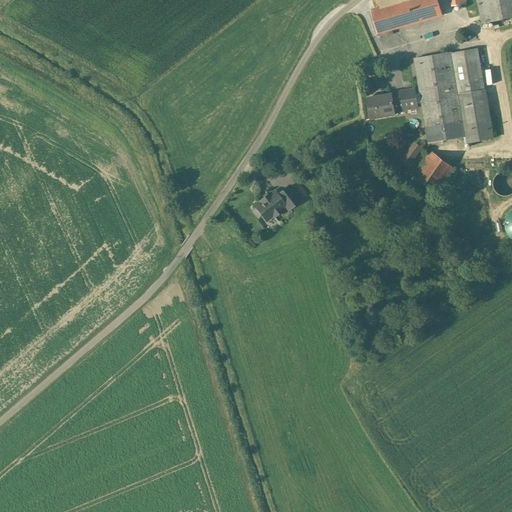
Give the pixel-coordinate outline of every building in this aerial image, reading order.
[(371,11),(378,34),(442,15),(437,0),(377,0),(380,8),(371,11)] [(511,0),(477,0),(482,24),(511,18),(511,0)] [(477,49),(451,54),(462,122),(465,137),(464,137),(465,144),(483,140),(475,91),(484,90),(477,49)] [(450,53),(415,59),(426,128),(462,122),(451,54),(450,53)] [(415,89),(390,93),(391,95),(392,95),(395,112),(418,108),(415,89)] [(484,90),(475,91),(483,140),(494,139),(485,90),(484,90)] [(395,112),(392,95),(391,95),(367,99),(371,119),(395,115),(395,112)] [(462,122),(426,128),(429,143),(464,137),(465,137),(462,122)] [(416,142),(402,162),(409,167),(423,146),(416,142)] [(430,153),(415,175),(439,192),(455,170),(430,153)] [(511,172),(493,174),(494,193),(511,192),(511,172)] [(289,186),(277,195),(285,205),(284,206),(288,210),(300,201),(289,186)] [(269,194),(260,201),(261,202),(255,207),(256,208),(262,215),(266,220),(273,215),(274,217),(281,211),(280,209),(284,206),(285,205),(277,195),(274,192),(270,195),(269,194)] [(262,215),(256,208),(253,210),(258,218),(262,215)]
